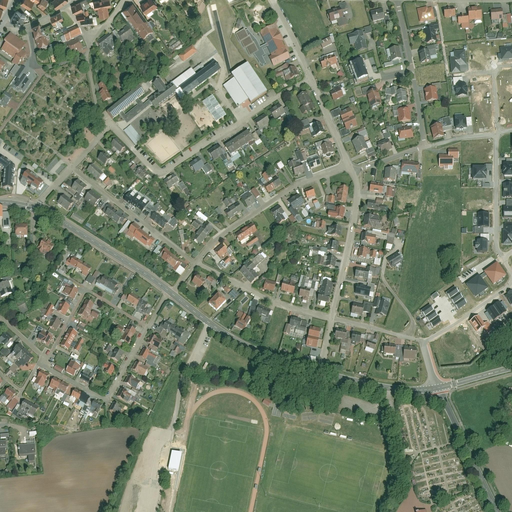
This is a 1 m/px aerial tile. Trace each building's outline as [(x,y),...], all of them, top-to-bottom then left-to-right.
[(34,1),(33,0),(22,0),(21,3),(29,9),(34,1)] [(87,0),(83,0),(80,2),(84,10),(91,6),(87,0)] [(111,6),(110,0),(97,0),(93,1),(95,9),(98,8),(100,17),(109,16),(108,7),(111,6)] [(146,0),(140,4),(146,13),(157,5),(153,0),(146,0)] [(71,6),(75,14),(84,10),(80,2),(71,6)] [(340,8),(340,10),(347,8),(345,2),(338,4),(340,8)] [(143,40),(154,32),(133,3),(123,11),(143,40)] [(43,7),(39,4),(37,7),(46,15),(48,12),(43,7)] [(433,9),(432,7),(427,8),(427,7),(417,9),(420,23),(435,19),(434,18),(433,9)] [(445,18),(455,17),(454,7),(444,8),(445,18)] [(481,7),(468,8),(469,14),(469,20),(482,19),(481,7)] [(327,12),(331,22),(337,20),(343,18),(340,10),(340,8),(327,12)] [(11,19),(19,24),(25,15),(16,9),(11,19)] [(371,12),(374,22),(384,20),(384,17),(382,9),(371,12)] [(502,9),(490,10),(491,20),(503,19),(503,15),(502,9)] [(51,17),(54,24),(57,23),(61,21),(64,20),(60,12),(51,17)] [(469,20),(469,14),(458,16),(459,24),(469,23),(469,20)] [(343,18),(337,20),(339,28),(349,24),(346,17),(343,18)] [(273,65),(290,58),(286,49),(273,20),(259,27),(267,44),(268,47),(272,55),(269,56),(273,65)] [(35,41),(42,39),(40,23),(32,26),(34,41),(35,41)] [(63,33),(67,42),(81,35),(77,26),(63,33)] [(364,28),(366,34),(373,32),(372,26),(364,28)] [(117,34),(123,43),(127,40),(130,44),(137,40),(128,27),(117,34)] [(437,41),(435,29),(430,30),(424,31),(427,44),(437,41)] [(244,30),(236,34),(239,42),(241,41),(244,48),(246,48),(250,56),(254,54),(262,66),(266,64),(262,57),(265,55),(262,49),(268,47),(267,44),(260,48),(257,41),(247,30),(245,31),(244,30)] [(357,52),(368,49),(363,31),(348,35),(350,45),(355,44),(357,52)] [(0,47),(0,48),(14,59),(22,50),(26,44),(11,33),(0,47)] [(109,33),(97,42),(107,56),(114,51),(112,48),(117,44),(109,33)] [(35,41),(39,50),(49,46),(46,37),(42,39),(35,41)] [(176,38),(168,43),(174,53),(182,47),(176,38)] [(321,42),(323,48),(333,44),(330,38),(321,42)] [(67,44),(73,54),(83,48),(78,39),(67,44)] [(178,55),(183,62),(197,51),(193,45),(178,55)] [(429,50),(430,56),(437,55),(435,45),(428,47),(429,50)] [(511,46),(500,48),(501,60),(511,59),(511,46)] [(389,49),(392,61),(402,59),(400,47),(389,49)] [(16,65),(17,65),(26,53),(22,50),(14,59),(12,62),(16,65)] [(430,56),(429,50),(419,53),(421,63),(431,61),(430,56)] [(465,51),(453,52),(454,57),(449,58),(451,74),(461,73),(460,66),(466,65),(465,51)] [(319,60),(322,68),(337,62),(334,54),(319,60)] [(350,63),(358,82),(368,78),(361,59),(350,63)] [(221,73),(216,66),(215,64),(177,89),(183,97),(221,73)] [(10,73),(16,76),(21,68),(17,65),(16,65),(10,73)] [(233,80),(223,87),(236,108),(248,100),(250,104),(266,94),(248,65),(230,76),(233,80)] [(15,77),(20,80),(22,77),(27,69),(22,66),(21,68),(16,76),(15,77)] [(287,80),(299,75),(295,66),(291,68),(284,71),(283,71),(284,74),(287,80)] [(276,78),(284,74),(283,71),(282,69),(274,73),(276,78)] [(15,88),(25,93),(31,82),(22,77),(20,80),(15,88)] [(455,85),(457,97),(467,96),(466,84),(463,84),(462,77),(452,78),(453,86),(455,85)] [(157,94),(148,100),(148,101),(151,105),(153,109),(176,94),(171,86),(164,90),(159,81),(152,86),(157,94)] [(98,85),(102,92),(107,89),(103,82),(98,85)] [(366,93),(377,90),(375,85),(362,89),(364,96),(367,95),(366,93)] [(139,87),(107,114),(113,121),(120,115),(123,112),(135,102),(139,100),(145,95),(139,87)] [(330,92),(333,101),(344,96),(340,88),(334,91),(330,92)] [(424,89),(426,102),(438,100),(437,88),(432,88),(424,89)] [(104,102),(112,98),(107,89),(102,92),(99,93),(104,102)] [(370,107),(382,104),(378,90),(377,90),(366,93),(367,95),(370,107)] [(397,104),(407,102),(405,90),(398,91),(395,92),(396,95),(397,104)] [(315,109),(307,92),(297,96),(305,113),(315,109)] [(202,102),(215,122),(225,115),(213,95),(202,102)] [(123,112),(120,115),(127,124),(151,105),(148,101),(143,105),(139,100),(135,102),(138,105),(126,115),(123,112)] [(279,104),(269,111),(275,120),(285,113),(279,104)] [(339,112),(341,112),(340,108),(332,111),(334,118),(341,116),(339,112)] [(343,121),(354,117),(351,108),(341,112),(339,112),(341,116),(343,121)] [(399,122),(411,121),(409,109),(402,110),(397,111),(399,122)] [(270,123),(264,114),(254,121),(259,129),(260,130),(270,123)] [(346,128),(347,131),(349,130),(358,126),(354,117),(343,121),(346,128)] [(441,124),(442,128),(452,126),(450,117),(443,119),(443,121),(441,122),(441,124)] [(472,126),(471,117),(455,119),(456,130),(467,129),(467,127),(472,126)] [(298,121),(300,127),(308,125),(310,124),(308,118),(298,121)] [(324,133),(321,123),(312,125),(316,135),(324,133)] [(442,128),(441,124),(430,127),(433,140),(444,137),(442,128)] [(130,125),(123,131),(135,145),(142,140),(130,125)] [(310,131),(308,125),(300,127),(298,128),(300,135),(310,131)] [(398,128),(400,140),(414,138),(412,126),(403,128),(398,128)] [(351,134),(349,130),(347,131),(346,128),(340,130),(342,137),(351,134)] [(260,130),(259,129),(256,132),(260,139),(262,141),(266,139),(260,130)] [(383,131),(386,140),(388,139),(391,138),(388,129),(383,131)] [(232,155),(253,140),(251,135),(247,130),(225,146),(229,151),(232,155)] [(358,133),(360,138),(363,137),(368,135),(366,130),(358,133)] [(260,139),(256,132),(251,135),(253,140),(255,142),(260,139)] [(366,150),(368,149),(363,137),(360,138),(352,141),(357,154),(366,150)] [(120,153),(126,147),(116,138),(111,144),(120,153)] [(321,146),(330,143),(329,139),(315,143),(317,147),(321,146)] [(381,153),(392,149),(388,139),(386,140),(377,143),(381,153)] [(324,155),(334,152),(331,143),(330,143),(321,146),(324,155)] [(214,160),(223,154),(220,149),(217,145),(208,151),(214,160)] [(368,149),(366,150),(369,157),(376,155),(373,147),(368,149)] [(440,167),(453,167),(453,159),(459,159),(458,150),(449,150),(449,155),(440,155),(440,167)] [(105,165),(110,158),(104,152),(98,158),(105,165)] [(202,168),(205,166),(199,157),(190,164),(196,172),(202,168)] [(311,169),(321,166),(318,157),(308,161),(311,169)] [(3,190),(13,190),(14,166),(3,158),(0,161),(0,167),(5,171),(3,190)] [(503,177),(511,177),(511,159),(506,160),(506,164),(503,164),(503,177)] [(418,169),(419,163),(402,161),(402,168),(401,172),(418,174),(418,169)] [(295,175),(305,172),(302,163),(297,165),(296,162),(289,164),(290,168),(293,167),(295,175)] [(104,173),(93,164),(87,171),(98,180),(100,178),(104,173)] [(205,166),(202,168),(206,174),(213,170),(209,164),(205,166)] [(136,173),(144,181),(150,175),(142,167),(136,173)] [(395,174),(396,170),(393,169),(386,168),(384,179),(395,181),(395,174)] [(486,168),(472,168),(472,182),(482,182),(485,182),(486,182),(486,171),(486,168)] [(22,180),(38,191),(43,183),(28,172),(22,180)] [(262,175),(266,181),(271,177),(267,172),(262,175)] [(174,174),(164,181),(169,189),(177,184),(179,183),(174,174)] [(270,182),(275,188),(281,184),(276,177),(270,182)] [(79,195),(87,187),(79,180),(72,188),(77,193),(79,195)] [(179,183),(177,184),(182,191),(186,188),(182,181),(179,183)] [(268,193),(275,188),(270,182),(264,187),(268,193)] [(384,186),(384,184),(372,182),(370,191),(383,193),(383,192),(384,186)] [(511,184),(502,185),(502,198),(511,198),(511,184)] [(339,186),(337,201),(346,203),(349,188),(339,186)] [(75,195),(67,188),(66,190),(74,197),(75,195)] [(257,198),(260,196),(255,188),(251,190),(257,198)] [(312,188),(305,191),(308,198),(315,195),(312,188)] [(93,208),(101,199),(91,191),(84,200),(93,208)] [(131,204),(134,200),(133,199),(136,195),(132,193),(130,196),(128,195),(124,200),(130,205),(131,204)] [(256,202),(249,193),(242,198),(248,207),(256,202)] [(67,210),(74,202),(71,200),(65,194),(58,202),(67,210)] [(296,209),(305,203),(298,194),(287,201),(292,207),(289,209),(292,215),(294,217),(299,214),(296,209)] [(137,207),(140,203),(139,202),(142,199),(139,197),(136,200),(135,199),(134,200),(131,204),(136,208),(137,207)] [(223,202),(227,207),(233,203),(229,198),(223,202)] [(145,209),(146,206),(145,205),(148,202),(145,200),(142,203),(141,202),(140,203),(137,207),(142,211),(145,209)] [(367,208),(375,210),(376,206),(377,202),(368,200),(367,208)] [(511,200),(506,201),(506,207),(503,207),(503,218),(511,218),(511,200)] [(103,211),(106,213),(111,207),(112,206),(109,203),(103,211)] [(230,219),(242,210),(237,203),(225,212),(230,219)] [(145,209),(150,213),(154,208),(148,204),(146,206),(145,209)] [(148,216),(151,218),(160,206),(157,204),(154,208),(150,213),(148,216)] [(284,213),(279,206),(271,211),(279,224),(286,220),(282,214),(284,213)] [(117,223),(123,216),(111,207),(106,213),(105,214),(117,223)] [(328,217),(343,219),(344,217),(345,209),(335,207),(335,210),(334,213),(329,212),(328,217)] [(196,214),(206,221),(208,218),(199,211),(196,214)] [(73,213),(70,218),(81,224),(83,219),(73,213)] [(163,229),(168,223),(155,213),(150,219),(163,229)] [(123,216),(117,223),(120,226),(127,217),(124,214),(123,216)] [(489,214),(478,214),(477,227),(477,228),(483,228),(489,228),(489,214)] [(380,229),(382,218),(366,215),(364,226),(380,229)] [(169,224),(174,228),(180,221),(174,217),(169,224)] [(192,226),(197,230),(202,224),(196,220),(192,226)] [(131,222),(128,221),(119,233),(121,235),(122,234),(126,228),(131,222)] [(316,227),(325,229),(326,222),(321,222),(317,221),(316,227)] [(193,239),(200,245),(213,228),(206,222),(193,239)] [(126,234),(132,238),(134,237),(140,229),(141,227),(135,223),(129,230),(126,234)] [(511,223),(504,224),(504,230),(502,230),(503,246),(511,245),(511,223)] [(240,243),(257,231),(252,224),(235,235),(240,243)] [(28,236),(28,225),(16,225),(16,236),(28,236)] [(330,236),(340,238),(342,228),(332,227),(332,228),(329,227),(328,232),(331,233),(330,236)] [(147,244),(151,238),(140,229),(134,237),(145,246),(147,244)] [(398,230),(397,238),(405,239),(407,232),(398,230)] [(372,231),(372,235),(376,236),(375,238),(387,240),(388,234),(381,233),(372,231)] [(375,238),(376,236),(372,235),(362,233),(360,242),(374,245),(375,238)] [(395,234),(389,233),(389,234),(387,243),(394,244),(395,234)] [(477,241),(477,253),(488,253),(488,242),(489,242),(489,235),(480,235),(480,241),(477,241)] [(151,238),(147,244),(150,247),(155,239),(152,237),(151,238)] [(256,237),(246,243),(249,247),(259,240),(256,237)] [(49,255),(54,246),(44,240),(39,249),(49,255)] [(327,251),(338,252),(340,243),(330,242),(330,245),(328,245),(327,251)] [(156,255),(162,248),(159,245),(153,253),(156,255)] [(222,245),(215,251),(220,258),(227,252),(226,250),(222,245)] [(371,251),(371,250),(360,248),(358,257),(366,259),(367,255),(370,255),(371,251)] [(60,261),(64,263),(70,253),(66,251),(60,261)] [(161,258),(167,263),(174,255),(168,251),(164,256),(161,258)] [(260,254),(251,262),(255,267),(264,259),(260,254)] [(387,260),(392,268),(402,262),(397,254),(387,260)] [(174,255),(167,263),(174,268),(177,264),(180,260),(174,255)] [(69,265),(76,269),(81,261),(74,257),(72,259),(69,265)] [(326,267),(335,268),(337,258),(328,257),(326,267)] [(87,275),(92,267),(81,261),(76,269),(87,275)] [(240,271),(251,284),(260,277),(254,270),(256,268),(255,267),(251,262),(240,271)] [(486,277),(493,286),(506,277),(497,264),(484,273),(484,274),(486,277)] [(185,270),(180,266),(176,272),(181,276),(185,270)] [(357,268),(355,278),(368,280),(372,281),(373,276),(375,277),(377,269),(368,267),(367,270),(357,268)] [(91,284),(95,279),(92,277),(89,275),(86,281),(91,284)] [(192,282),(200,288),(206,281),(198,275),(192,282)] [(107,287),(111,280),(105,276),(102,279),(100,283),(107,287)] [(465,286),(475,299),(488,290),(481,280),(479,277),(479,276),(465,286)] [(306,279),(304,288),(311,290),(313,281),(306,279)] [(111,280),(107,287),(111,290),(116,293),(121,286),(111,280)] [(263,290),(274,292),(277,283),(266,280),(263,290)] [(0,284),(0,293),(1,297),(13,293),(9,281),(4,283),(0,284)] [(318,301),(329,303),(333,283),(331,283),(323,281),(318,301)] [(281,291),(294,294),(296,285),(283,282),(281,291)] [(355,295),(369,298),(371,288),(367,287),(357,285),(355,295)] [(63,294),(73,300),(79,290),(71,286),(69,290),(67,288),(63,294)] [(309,296),(311,290),(304,288),(302,288),(300,297),(303,298),(303,300),(308,302),(309,296)] [(445,294),(457,311),(467,305),(454,288),(445,294)] [(229,294),(234,299),(239,294),(234,289),(229,294)] [(137,307),(141,300),(131,293),(127,301),(137,307)] [(217,311),(226,301),(218,294),(209,304),(217,311)] [(20,315),(28,311),(23,300),(14,304),(20,315)] [(78,314),(87,319),(95,305),(86,300),(78,314)] [(141,300),(137,307),(143,312),(148,304),(141,300)] [(387,317),(390,304),(379,301),(377,309),(376,314),(387,317)] [(62,302),(57,311),(66,316),(71,307),(69,306),(63,303),(62,302)] [(166,307),(170,310),(174,305),(170,302),(166,307)] [(364,306),(363,312),(370,313),(372,303),(365,302),(364,306)] [(499,303),(486,312),(487,313),(492,320),(493,322),(506,313),(505,311),(500,304),(499,303)] [(351,314),(362,316),(363,312),(364,306),(353,304),(351,314)] [(51,305),(44,316),(48,318),(54,306),(51,305)] [(268,319),(272,311),(259,306),(256,314),(268,319)] [(441,323),(430,306),(421,312),(433,329),(441,323)] [(94,310),(91,316),(97,319),(100,314),(94,310)] [(235,326),(244,332),(252,319),(239,311),(235,317),(239,319),(235,326)] [(274,320),(277,321),(277,323),(281,324),(284,316),(277,313),(274,320)] [(479,316),(469,323),(477,334),(484,329),(488,335),(493,331),(487,323),(484,325),(479,316)] [(48,327),(56,331),(61,322),(53,318),(48,327)] [(300,328),(302,320),(291,318),(290,326),(291,326),(296,328),(300,328)] [(131,321),(128,326),(135,330),(137,326),(133,324),(134,322),(131,321)] [(84,331),(87,325),(80,322),(77,327),(84,331)] [(162,329),(165,324),(163,322),(159,328),(158,327),(155,331),(161,334),(163,330),(162,329)] [(163,330),(175,337),(180,330),(166,322),(165,324),(162,329),(163,330)] [(129,345),(137,331),(135,330),(128,326),(126,330),(118,325),(115,332),(123,337),(121,340),(129,345)] [(35,333),(40,336),(42,332),(44,329),(39,326),(35,333)] [(317,349),(321,329),(310,327),(306,347),(317,349)] [(300,328),(296,328),(295,334),(305,336),(306,330),(300,328)] [(60,346),(68,351),(78,333),(70,329),(60,346)] [(174,340),(184,346),(191,335),(180,329),(180,330),(175,337),(174,340)] [(343,341),(345,331),(336,329),(334,339),(343,341)] [(340,353),(346,354),(346,351),(349,339),(350,332),(345,331),(343,341),(340,353)] [(5,347),(13,338),(6,332),(2,337),(5,340),(2,344),(5,347)] [(38,340),(49,346),(53,337),(42,332),(40,336),(38,340)] [(351,342),(360,344),(360,342),(362,334),(353,333),(352,339),(351,342)] [(157,349),(162,341),(152,334),(147,343),(157,349)] [(74,350),(78,352),(84,341),(80,339),(74,350)] [(184,351),(186,349),(175,342),(173,345),(176,347),(182,350),(184,351)] [(367,347),(374,350),(376,345),(369,342),(367,347)] [(28,364),(34,358),(20,344),(6,358),(14,365),(14,364),(19,369),(22,366),(23,367),(27,363),(28,364)] [(395,355),(395,346),(385,345),(384,354),(395,355)] [(179,355),(182,350),(176,347),(173,352),(179,355)] [(405,347),(404,359),(415,360),(416,348),(405,347)] [(4,356),(9,351),(5,348),(1,352),(4,356)] [(119,363),(124,354),(116,349),(110,359),(119,363)] [(148,361),(153,364),(157,356),(143,349),(139,357),(148,361)] [(65,372),(74,377),(81,366),(72,361),(65,372)] [(144,377),(149,369),(145,367),(136,362),(132,371),(144,377)] [(105,373),(111,376),(115,369),(106,364),(104,367),(107,369),(105,373)] [(54,370),(62,374),(64,370),(57,365),(54,370)] [(42,389),(49,375),(41,371),(34,384),(42,389)] [(81,380),(88,384),(92,378),(89,376),(85,374),(81,380)] [(137,390),(141,382),(128,376),(124,384),(133,388),(137,390)] [(50,385),(58,389),(62,382),(54,378),(50,385)] [(58,389),(65,393),(69,386),(62,382),(58,389)] [(226,389),(216,391),(204,395),(194,405),(200,386),(190,384),(164,511),(253,511),(270,431),(268,417),(260,405),(251,396),(239,390),(226,389)] [(137,398),(138,395),(131,391),(123,387),(122,390),(132,395),(137,398)] [(6,400),(10,403),(14,399),(17,394),(10,388),(5,395),(8,398),(6,400)] [(81,403),(86,405),(88,401),(90,398),(75,390),(71,397),(76,400),(74,404),(79,406),(81,403)] [(128,403),(132,395),(122,390),(120,390),(117,397),(128,403)] [(265,398),(262,403),(269,406),(271,401),(265,398)] [(12,411),(19,403),(14,399),(10,403),(7,407),(12,411)] [(34,416),(39,408),(26,401),(22,407),(21,408),(34,416)] [(91,409),(93,404),(88,401),(86,405),(85,406),(91,409)] [(98,415),(103,405),(95,401),(93,404),(91,409),(90,410),(98,415)] [(124,408),(113,403),(109,411),(119,416),(124,408)] [(18,446),(19,456),(28,456),(35,455),(36,455),(35,444),(27,445),(18,446)]
